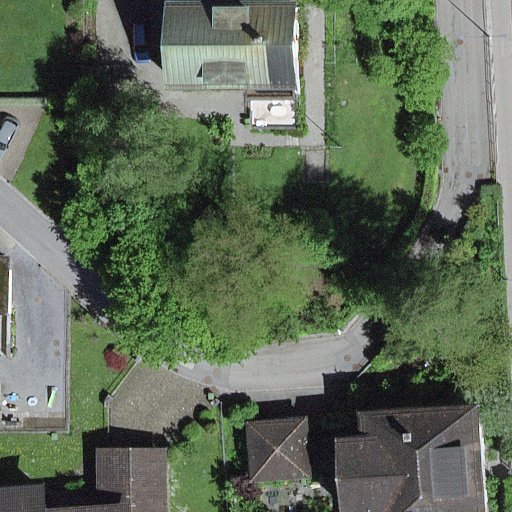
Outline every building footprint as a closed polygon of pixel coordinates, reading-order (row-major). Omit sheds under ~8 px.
[(177,13),(221,10),(221,0),(165,0),(165,13),(177,13)] [(298,9),(221,10),(177,13),(178,86),(252,85),(252,98),(299,98),(298,9)] [(252,130),(300,130),(299,98),(252,98),(252,130)] [(0,271),(13,272),(13,257),(0,257),(0,271)] [(0,314),(13,315),(13,272),(0,271),(0,314)] [(488,511),(482,411),(372,418),(373,443),(350,445),(354,511),(488,511)] [(253,425),(257,481),(312,477),(309,421),(253,425)] [(163,511),(163,455),(128,455),(127,511),(47,511),(46,493),(20,499),(0,500),(0,511),(163,511)] [(108,511),(127,511),(128,455),(109,455),(108,511)]
